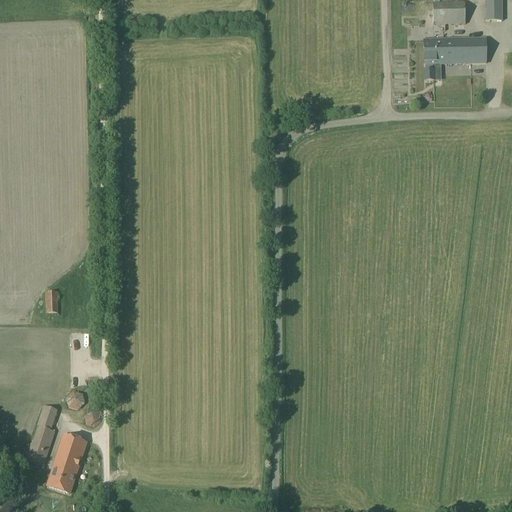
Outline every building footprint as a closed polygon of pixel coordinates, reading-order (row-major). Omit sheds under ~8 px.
[(430,0),(430,18),(456,18),(456,9),(446,9),(446,3),(457,3),(457,0),(430,0)] [(502,24),(501,0),(484,0),(485,24),(502,24)] [(459,26),(459,19),(425,20),(425,34),(438,33),(438,26),(459,26)] [(423,42),(423,54),(424,67),(433,67),(485,65),(486,41),(423,42)] [(424,67),(424,72),(424,83),(434,83),(433,71),(433,67),(424,67)] [(45,295),(46,316),(58,315),(57,295),(45,295)] [(44,347),(19,347),(20,396),(44,396),(44,347)] [(73,389),(61,392),(65,408),(77,405),(73,389)] [(33,442),(30,449),(24,448),(20,461),(26,463),(42,469),(53,434),(50,433),(57,413),(42,408),(36,428),(32,427),(38,407),(0,394),(0,433),(26,442),(27,440),(33,442)] [(125,409),(125,455),(147,455),(147,428),(144,428),(144,409),(125,409)] [(88,410),(81,418),(89,425),(96,418),(88,410)] [(47,489),(69,496),(85,445),(64,437),(47,489)]
